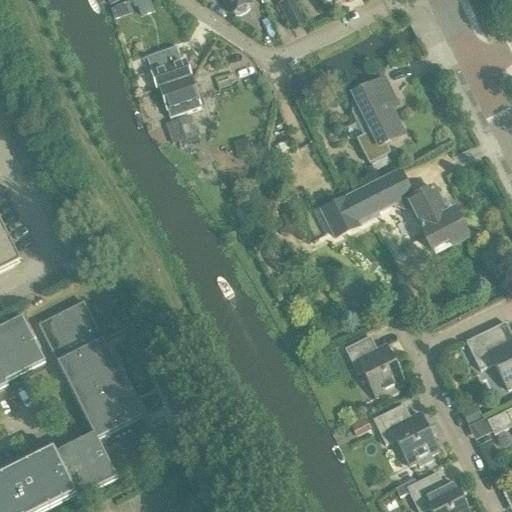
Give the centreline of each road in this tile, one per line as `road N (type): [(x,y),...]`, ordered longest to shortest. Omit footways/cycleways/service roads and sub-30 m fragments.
road 1 (residential): [(493,511),(423,364),(436,341),(511,301)]
road 2 (residential): [(406,0),(295,49),(268,50),(187,0)]
